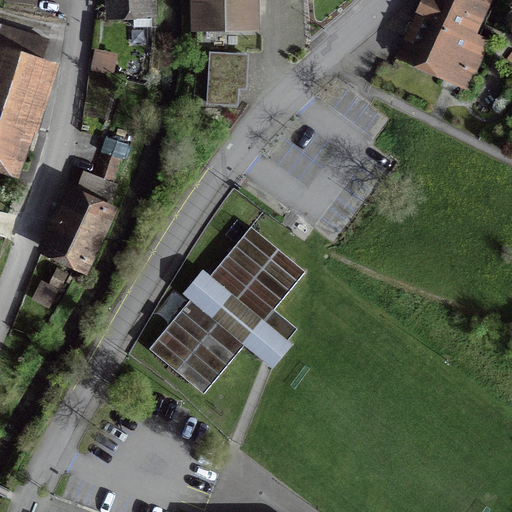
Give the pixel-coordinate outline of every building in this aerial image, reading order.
[(36,0),(6,0),(6,6),(35,11),(36,0)] [(111,0),(111,13),(132,12),(132,28),(150,27),(150,12),(149,0),(111,0)] [(251,26),(250,0),(194,0),(195,27),(251,26)] [(429,17),(427,16),(407,61),(467,89),(488,44),(469,36),(485,0),(430,0),(430,1),(435,3),(429,17)] [(0,160),(12,165),(37,87),(46,42),(0,27),(0,160)] [(242,90),(244,56),(209,54),(206,104),(233,106),(234,89),(242,90)] [(48,248),(80,263),(104,212),(126,146),(105,138),(91,177),(83,174),(74,198),(72,197),(48,248)] [(55,271),(47,288),(56,293),(65,276),(55,271)]
